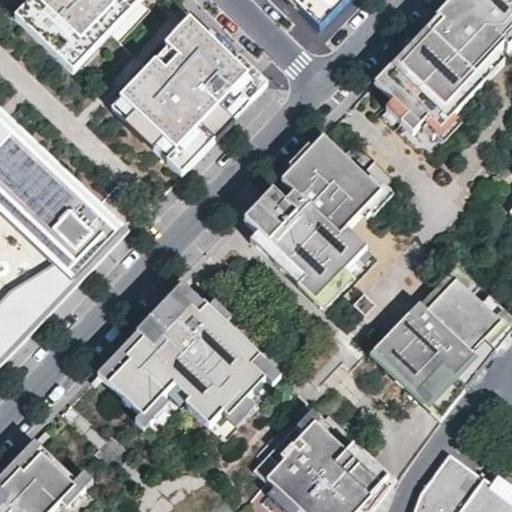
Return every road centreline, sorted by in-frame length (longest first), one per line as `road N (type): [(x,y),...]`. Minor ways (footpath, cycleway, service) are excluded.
road 1 (residential): [(233,0),(322,85),(0,425)]
road 2 (residential): [(402,511),(415,474),(511,357)]
road 3 (unknown): [(322,85),(435,205)]
